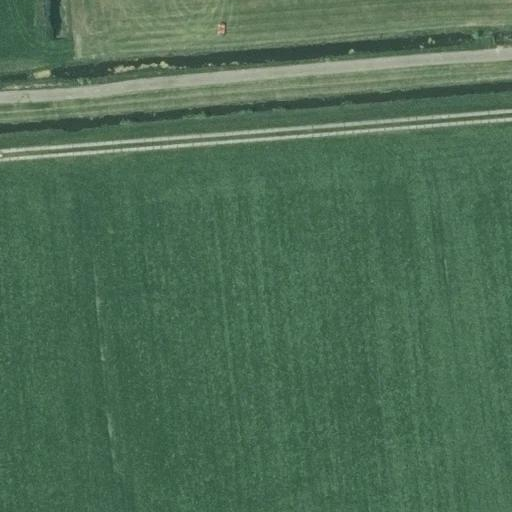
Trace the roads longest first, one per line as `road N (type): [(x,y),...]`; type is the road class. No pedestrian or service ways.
road 1 (track): [(511,114),(0,159)]
road 2 (track): [(511,55),(0,94)]
